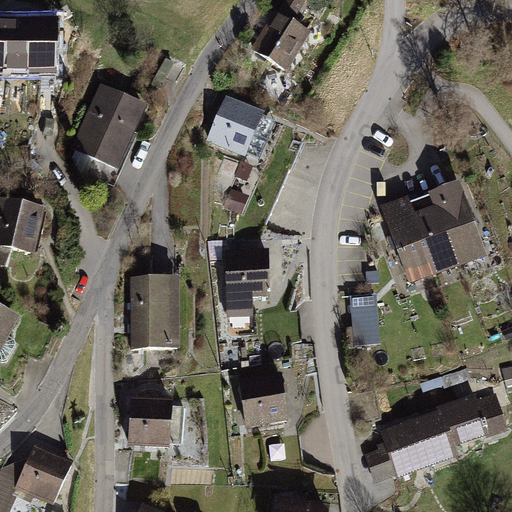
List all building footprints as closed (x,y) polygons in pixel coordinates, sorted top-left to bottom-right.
[(307,0),(285,0),(285,1),(301,11),(307,0)] [(301,11),(285,1),(275,17),(292,27),(301,11)] [(275,17),(273,16),(250,55),(286,75),(308,37),(292,27),(275,17)] [(57,27),(0,23),(0,74),(53,78),(57,27)] [(166,61),(151,86),(160,91),(174,66),(166,61)] [(148,109),(101,88),(73,151),(95,161),(118,171),(120,172),(148,109)] [(266,112),(227,96),(208,142),(247,158),(266,112)] [(29,164),(29,147),(1,147),(1,163),(29,164)] [(118,171),(95,161),(89,174),(113,184),(118,171)] [(242,161),(235,177),(247,182),(254,167),(242,161)] [(245,222),(267,230),(291,170),(270,161),(245,222)] [(459,187),(434,196),(462,270),(488,261),(459,187)] [(231,189),(223,208),(241,216),(249,197),(231,189)] [(434,196),(410,206),(437,279),(462,270),(434,196)] [(44,212),(0,201),(0,269),(5,271),(10,255),(34,259),(44,212)] [(408,201),(382,211),(411,289),(437,279),(410,206),(408,201)] [(269,250),(225,251),(227,316),(253,315),(253,297),(270,297),(269,250)] [(379,273),(366,274),(367,287),(380,286),(379,273)] [(181,276),(130,277),(131,347),(182,346),(181,276)] [(376,297),(350,299),(354,349),(380,347),(376,297)] [(0,358),(21,321),(0,309),(0,358)] [(302,342),(298,311),(261,315),(264,346),(302,342)] [(22,354),(41,363),(56,331),(37,323),(22,354)] [(511,329),(502,334),(507,344),(511,341),(511,329)] [(511,369),(503,372),(505,383),(511,380),(511,369)] [(468,370),(443,378),(448,392),(473,384),(468,370)] [(282,374),(240,379),(246,428),(289,422),(282,374)] [(442,378),(421,386),(424,395),(445,388),(442,378)] [(510,433),(495,391),(435,411),(437,415),(380,434),(384,446),(378,448),(379,453),(365,457),(375,487),(395,480),(396,483),(458,462),(455,452),(510,433)] [(174,400),(133,398),(130,446),(170,448),(170,445),(183,445),(185,407),(174,407),(174,400)] [(303,467),(300,436),(267,439),(270,470),(303,467)] [(72,463),(35,446),(31,457),(2,470),(0,473),(0,511),(10,511),(18,497),(30,503),(32,498),(53,506),(72,463)] [(333,511),(335,506),(279,497),(276,511),(333,511)]
